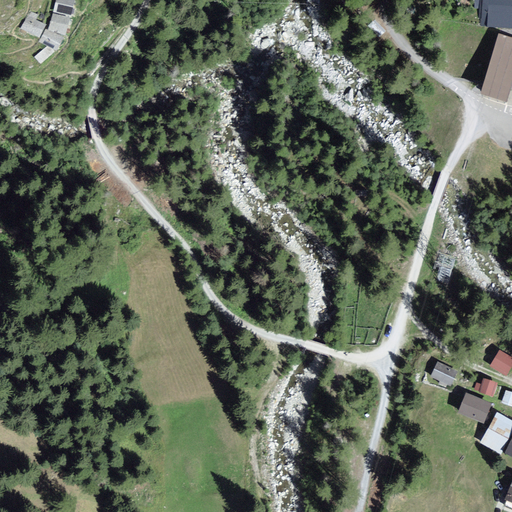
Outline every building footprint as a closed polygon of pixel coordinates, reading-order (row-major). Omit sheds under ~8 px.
[(56,0),(54,11),(71,15),(74,0),(56,0)] [(511,0),(481,0),(480,26),(511,27),(511,0)] [(38,15),(29,11),(21,29),(39,37),(45,24),(36,20),(38,15)] [(69,17),(53,13),(49,28),(65,33),(69,17)] [(62,36),(46,28),(40,41),(56,49),(62,36)] [(511,83),(511,38),(499,34),(481,92),(507,100),(511,83)] [(47,55),(37,46),(27,57),(38,66),(47,55)] [(511,364),(511,359),(496,351),(487,367),(505,377),(511,364)] [(457,374),(435,364),(429,377),(452,387),(457,374)] [(497,385),(481,379),(476,392),(492,398),(497,385)] [(511,392),(505,391),(501,404),(511,407),(511,392)] [(489,406),(463,394),(455,412),(480,424),(489,406)] [(511,428),(511,422),(496,413),(479,444),(498,454),(511,428)] [(511,435),(502,455),(511,460),(511,435)] [(511,478),(510,478),(502,501),(511,504),(511,478)]
